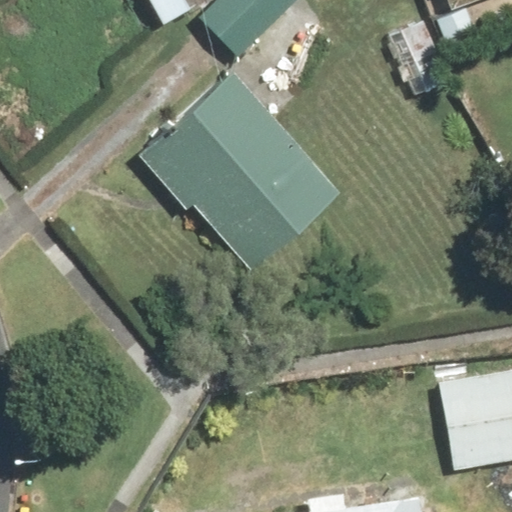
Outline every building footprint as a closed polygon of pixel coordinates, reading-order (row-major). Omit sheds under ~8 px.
[(132,0),(149,27),(195,0),(132,0)] [(214,0),(200,12),(231,49),(288,0),(214,0)] [(420,12),(377,33),(405,89),(448,68),(420,12)] [(323,193),(218,72),(126,151),(230,272),(323,193)] [(511,366),(393,389),(409,472),(441,465),(443,473),(511,459),(511,366)] [(406,511),(405,498),(309,511),(406,511)]
